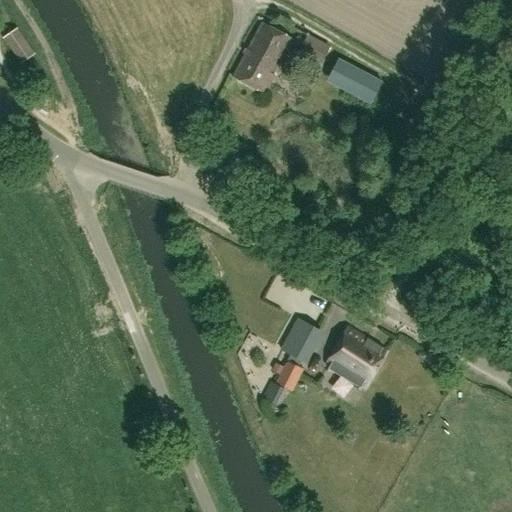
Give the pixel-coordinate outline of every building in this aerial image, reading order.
[(291,38),(261,22),(233,76),(262,92),(265,86),(267,87),(273,75),(272,74),(291,38)] [(2,38),(20,64),(35,54),(17,27),(10,32),(2,38)] [(318,63),(328,47),(308,34),(302,43),(298,51),(318,63)] [(370,104),(382,81),(338,58),(326,81),(370,104)] [(323,331),(298,317),(281,349),(305,363),(323,331)] [(325,362),(364,387),(387,351),(348,326),(325,362)] [(275,383),(287,390),(291,391),(303,368),(287,360),(275,383)] [(331,407),(326,431),(342,435),(347,410),(331,407)]
